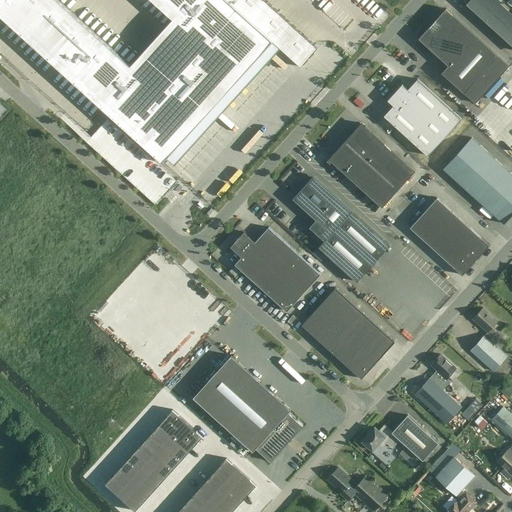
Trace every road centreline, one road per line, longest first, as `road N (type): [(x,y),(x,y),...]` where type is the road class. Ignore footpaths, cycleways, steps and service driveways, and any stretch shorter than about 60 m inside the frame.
road 1 (unclassified): [(190,252),(419,0)]
road 2 (unclassified): [(190,252),(0,78)]
road 3 (unclassified): [(362,409),(190,252)]
road 4 (unclassified): [(362,409),(511,245)]
road 5 (unclassified): [(270,511),(362,409)]
